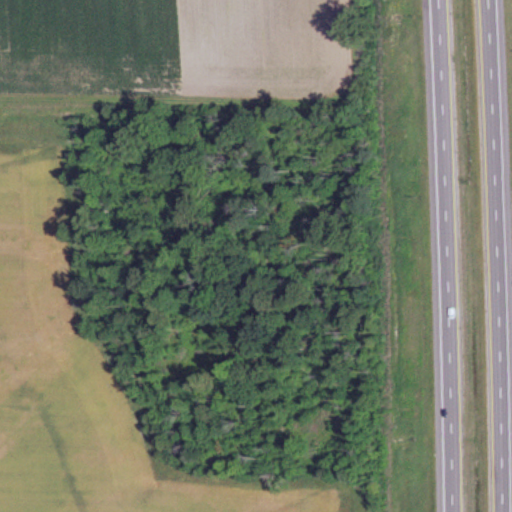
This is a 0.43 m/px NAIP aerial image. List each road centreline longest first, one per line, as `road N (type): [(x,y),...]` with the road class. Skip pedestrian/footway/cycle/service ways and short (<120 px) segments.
road 1 (motorway): [(502,511),(487,0)]
road 2 (motorway): [(440,0),(453,511)]
